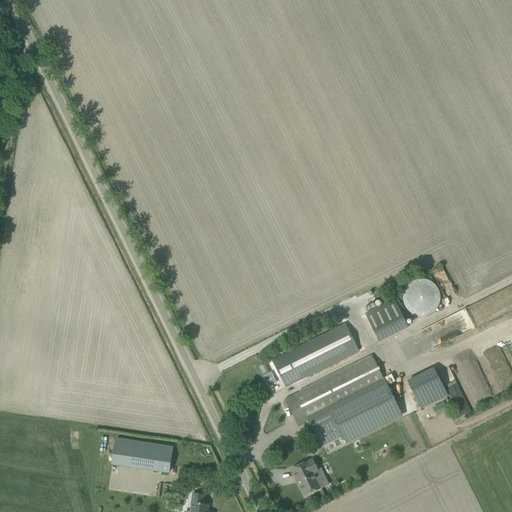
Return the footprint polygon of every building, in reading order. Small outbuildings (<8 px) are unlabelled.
[(410,284),(409,285),(407,286),(406,287),(406,288),(405,290),(404,291),(404,293),(403,295),(403,296),(403,298),(403,299),(403,301),(403,303),(404,304),(404,306),(405,307),(406,309),(407,310),(408,311),(409,312),(411,313),(412,314),(413,315),(415,316),(416,316),(418,316),(420,317),(421,317),(423,317),(425,317),(426,316),(428,316),(429,315),(431,314),(432,314),(433,313),(435,312),(436,310),(437,309),(438,308),(438,306),(439,305),(440,303),(440,302),(440,300),(440,298),(440,297),(440,295),(440,294),(439,292),(439,291),(438,289),(437,288),(436,286),(435,285),(434,284),(433,283),(431,282),(430,281),(428,281),(427,280),(425,280),(424,279),(422,279),(420,279),(419,280),(417,280),(416,280),(414,281),(413,282),(411,283),(410,284)] [(511,290),(423,326),(430,345),(511,311),(511,290)] [(365,314),(378,341),(408,327),(395,300),(365,314)] [(272,361),(285,387),(359,351),(345,324),(272,361)] [(302,425),(301,423),(307,420),(318,442),(339,431),(345,443),(401,415),(372,356),(285,399),(298,427),(302,425)] [(407,382),(421,409),(448,396),(434,368),(407,382)] [(111,464),(159,471),(169,473),(173,448),(115,439),(111,464)] [(291,470),(304,497),(321,488),(314,474),(318,472),(312,459),(291,470)] [(174,497),(175,486),(161,484),(160,496),(174,497)] [(207,511),(208,505),(203,504),(204,495),(193,493),(189,511),(186,511),(184,511),(207,511)]
